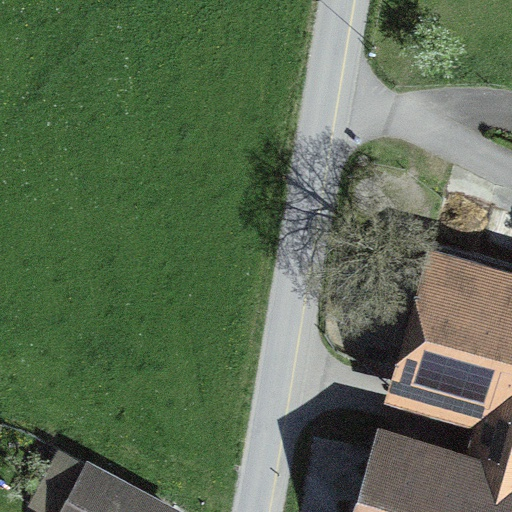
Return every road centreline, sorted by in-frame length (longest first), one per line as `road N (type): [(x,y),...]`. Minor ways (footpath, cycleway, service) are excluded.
road 1 (unclassified): [(265,511),(350,0)]
road 2 (unknown): [(340,60),(379,104),(420,133),(511,181)]
